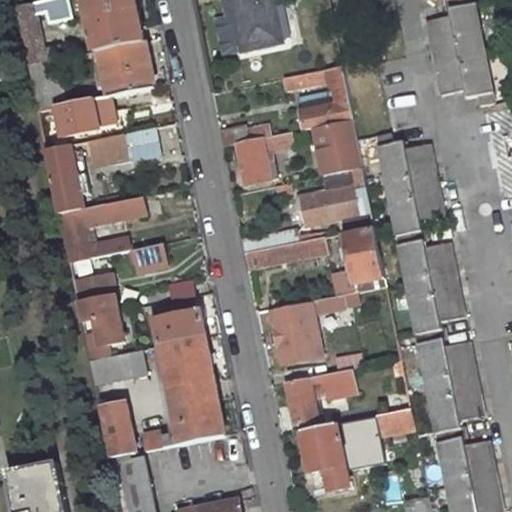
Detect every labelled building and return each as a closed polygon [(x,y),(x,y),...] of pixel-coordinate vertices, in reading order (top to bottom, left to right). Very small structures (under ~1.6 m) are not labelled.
[(15,0),(18,11),(63,0),(15,0)] [(18,11),(30,68),(65,61),(62,49),(45,52),(38,17),(48,14),(52,19),(54,30),(73,27),(71,16),(68,16),(65,0),(18,11)] [(85,0),(97,53),(101,53),(146,43),(136,0),(85,0)] [(282,49),(272,0),(229,0),(240,58),(282,49)] [(449,0),(453,16),(429,21),(432,40),(437,39),(444,77),(440,78),(443,96),(468,91),(469,102),(480,101),(482,108),(495,105),(474,0),(449,0)] [(146,43),(101,53),(103,64),(149,54),(146,43)] [(114,98),(156,89),(149,54),(103,64),(107,82),(98,84),(99,90),(109,89),(111,99),(114,98)] [(339,109),(333,110),(330,95),(299,102),(305,133),(315,131),(355,122),(345,69),(318,75),(319,84),(329,81),(332,92),(335,91),(339,109)] [(318,75),(309,76),(311,85),(319,84),(318,75)] [(309,76),(283,82),(287,97),(312,92),(311,85),(309,76)] [(69,103),(65,87),(35,94),(38,109),(69,103)] [(114,98),(111,99),(59,110),(66,137),(121,127),(114,98)] [(325,180),(347,175),(365,172),(355,122),(315,131),(318,148),(312,150),(317,170),(323,169),(325,180)] [(238,146),(269,140),(272,140),(270,128),(248,133),(247,129),(221,135),(224,149),(238,146)] [(162,159),(155,131),(126,137),(133,166),(162,159)] [(295,151),(292,135),(272,140),(269,140),(272,155),(295,151)] [(458,306),(451,266),(456,265),(452,249),(427,253),(422,228),(447,224),(443,206),(439,207),(431,168),(436,168),(432,151),(408,156),(407,147),(397,149),(395,139),(381,142),(453,511),(504,511),(503,502),(498,503),(491,465),(496,464),(492,447),(467,453),(462,426),(487,422),(483,404),(478,405),(471,367),(475,366),(472,349),(447,354),(441,327),(467,322),(463,305),(458,306)] [(279,183),(276,166),(268,168),(266,156),(272,155),(269,140),(238,146),(247,189),(279,183)] [(86,158),(92,157),(89,145),(48,153),(61,216),(83,211),(71,155),(85,151),(86,158)] [(365,233),(377,231),(365,172),(347,175),(350,190),(300,200),(306,230),(362,219),(365,233)] [(294,197),(292,187),(276,191),(278,200),(294,197)] [(146,218),(143,199),(89,210),(92,222),(99,227),(146,218)] [(61,216),(72,266),(122,255),(119,241),(90,247),(83,211),(61,216)] [(303,246),(300,230),(243,242),(246,257),(303,246)] [(382,291),(388,290),(377,231),(365,233),(347,237),(348,244),(349,249),(343,251),(345,264),(351,263),(356,287),(380,283),(382,291)] [(327,241),(329,249),(348,244),(347,237),(327,241)] [(331,259),(329,249),(327,241),(303,246),(246,257),(249,274),(331,259)] [(144,274),(168,269),(169,276),(170,279),(186,276),(180,245),(164,248),(164,246),(130,254),(133,263),(138,262),(141,274),(144,274)] [(169,276),(168,269),(144,274),(146,281),(169,276)] [(174,305),(196,297),(189,277),(166,285),(174,305)] [(107,279),(76,285),(80,304),(111,298),(107,279)] [(380,283),(356,287),(357,296),(382,291),(380,283)] [(359,306),(357,296),(344,299),(347,309),(359,306)] [(125,345),(116,297),(111,298),(80,304),(84,325),(97,322),(103,349),(125,345)] [(320,344),(315,318),(347,312),(347,309),(344,299),(274,313),(278,336),(273,337),(274,346),(280,345),(284,368),(318,362),(315,345),(320,344)] [(155,311),(163,349),(207,340),(199,301),(155,311)] [(207,340),(163,349),(157,350),(158,357),(163,355),(173,399),(198,393),(197,389),(217,384),(207,340)] [(148,375),(144,353),(92,363),(97,386),(148,375)] [(362,371),(360,359),(337,363),(339,376),(362,371)] [(319,422),(315,398),(343,393),(339,376),(288,385),(296,427),(319,422)] [(173,399),(175,411),(220,401),(217,384),(197,389),(198,393),(173,399)] [(124,401),(101,406),(113,461),(140,455),(134,435),(128,406),(125,406),(124,401)] [(228,437),(220,401),(175,411),(181,439),(165,443),(163,435),(145,439),(149,454),(228,437)] [(416,431),(413,412),(352,424),(356,444),(416,431)] [(339,427),(305,434),(313,476),(333,472),(335,492),(351,489),(339,427)] [(114,467),(123,511),(241,511),(239,502),(192,511),(160,511),(150,460),(114,467)] [(67,511),(57,464),(9,474),(16,511),(67,511)] [(406,504),(407,511),(432,511),(431,501),(406,504)]
